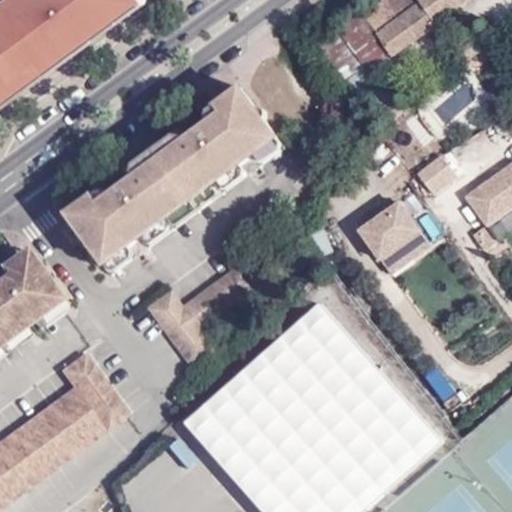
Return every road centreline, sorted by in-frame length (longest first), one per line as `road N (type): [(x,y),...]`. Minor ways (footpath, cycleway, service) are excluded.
road 1 (residential): [(0,203),(276,0)]
road 2 (residential): [(235,0),(0,171)]
